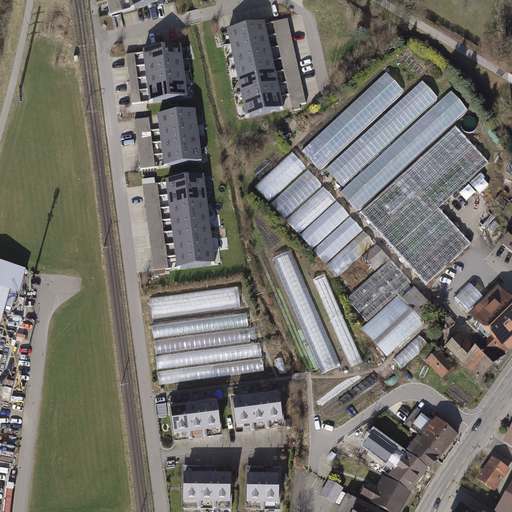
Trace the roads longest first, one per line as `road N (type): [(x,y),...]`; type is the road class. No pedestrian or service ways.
road 1 (residential): [(161,511),(99,40),(263,0)]
road 2 (track): [(146,397),(374,370),(427,325),(451,332),(459,326)]
road 3 (residential): [(20,511),(50,285)]
road 4 (primary): [(429,511),(511,385)]
road 5 (track): [(30,0),(0,134)]
